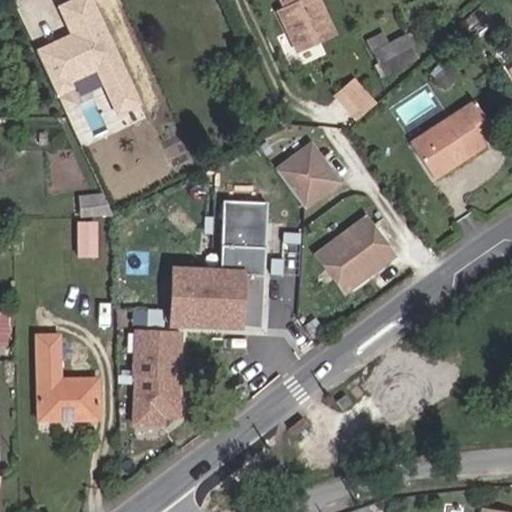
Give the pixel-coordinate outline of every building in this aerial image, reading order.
[(120,12),(114,0),(96,0),(105,19),(120,12)] [(334,35),(318,0),(280,0),(285,10),(278,13),(296,52),(334,35)] [(398,67),(388,45),(382,35),(365,43),(381,76),(398,67)] [(417,58),(406,36),(388,45),(398,67),(417,58)] [(461,75),(450,64),(435,78),(445,90),(461,75)] [(357,79),(335,97),(358,124),(379,105),(357,79)] [(434,179),(484,146),(482,143),(494,135),(473,103),(410,144),(434,179)] [(337,183),(311,146),(276,171),(303,208),(337,183)] [(79,218),(113,217),(102,194),(77,197),(79,218)] [(260,328),(266,204),(224,202),(221,272),(172,270),(170,324),(260,328)] [(356,283),(391,258),(364,221),(315,256),(342,293),(348,289),(349,282),(354,279),(356,283)] [(95,256),(95,224),(78,224),(79,256),(95,256)] [(165,311),(134,309),(133,326),(164,328),(165,311)] [(184,333),(135,331),(132,431),(166,432),(167,421),(181,421),(184,333)] [(70,385),(67,338),(40,339),(43,425),(100,423),(98,384),(70,385)] [(351,404),(345,396),(336,402),(343,410),(351,404)]
